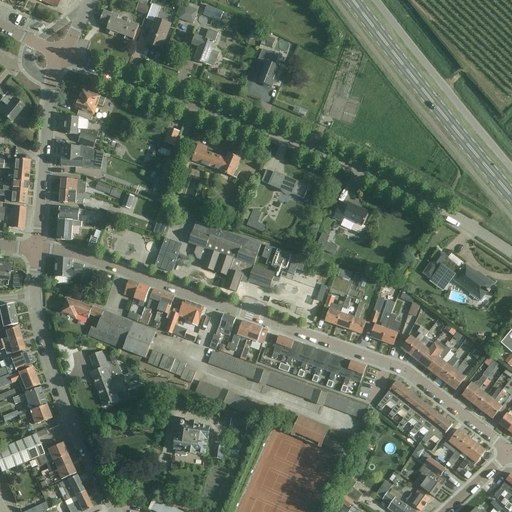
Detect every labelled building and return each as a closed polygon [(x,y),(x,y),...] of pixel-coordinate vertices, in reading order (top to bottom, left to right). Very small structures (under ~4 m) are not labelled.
[(136,11),(147,15),(149,7),(139,3),(136,11)] [(155,22),(147,44),(162,49),(171,25),(156,19),(161,8),(152,5),(147,20),(155,22)] [(193,24),(198,11),(184,6),(179,19),(193,24)] [(207,6),(203,15),(220,22),(224,12),(207,6)] [(114,32),(134,39),(139,26),(131,23),(130,25),(118,20),(119,17),(104,11),(100,23),(109,26),(107,29),(108,30),(106,34),(113,36),(114,32)] [(201,48),(196,61),(207,65),(210,57),(215,59),(218,52),(213,50),(219,33),(210,30),(206,40),(196,36),(193,45),(201,48)] [(269,39),(266,46),(272,48),(275,41),(269,39)] [(264,86),(268,88),(270,87),(272,88),(272,86),(274,85),(276,79),(276,78),(280,67),(276,65),(279,56),(263,50),(258,61),(266,64),(259,83),(263,84),(264,86)] [(6,106),(0,112),(11,122),(24,107),(14,99),(6,93),(7,93),(0,87),(0,101),(6,106)] [(77,117),(79,117),(88,121),(91,122),(94,116),(98,105),(103,107),(106,100),(101,98),(84,91),(80,101),(79,101),(78,101),(78,102),(76,102),(74,106),(76,107),(76,108),(76,109),(79,110),(77,117)] [(88,121),(79,117),(79,119),(67,118),(66,134),(82,135),(79,143),(94,148),(99,133),(91,130),(88,130),(88,121)] [(169,134),(165,144),(175,147),(178,137),(169,134)] [(172,148),(163,145),(159,154),(169,158),(172,148)] [(236,171),(241,160),(229,155),(227,160),(206,152),(207,148),(199,145),(193,161),(222,171),(221,172),(236,179),(240,173),(236,171)] [(63,158),(62,167),(82,169),(83,161),(95,162),(96,152),(83,147),(80,147),(80,149),(65,148),(64,158),(63,158)] [(4,164),(4,169),(14,170),(29,172),(30,161),(15,159),(14,165),(4,164)] [(185,177),(190,163),(183,161),(178,174),(185,177)] [(173,177),(177,164),(170,162),(165,174),(173,177)] [(29,172),(14,170),(13,181),(28,183),(29,172)] [(262,182),(271,185),(304,199),(309,188),(267,170),(262,182)] [(102,177),(101,182),(110,186),(112,181),(102,177)] [(81,193),(85,193),(86,183),(81,182),(82,181),(61,179),(61,192),(81,193)] [(4,186),(3,191),(27,193),(28,183),(13,181),(12,187),(4,186)] [(96,189),(111,195),(110,196),(120,199),(123,191),(114,188),(113,189),(98,183),(96,189)] [(343,200),(347,187),(341,186),(337,198),(343,200)] [(158,190),(154,201),(163,204),(167,193),(158,190)] [(1,191),(1,196),(5,196),(4,202),(10,203),(26,204),(27,193),(3,191),(1,191)] [(61,192),(60,203),(76,204),(83,205),(83,200),(84,200),(85,200),(90,200),(90,195),(85,193),(81,193),(61,192)] [(286,201),(288,194),(280,192),(278,199),(286,201)] [(126,193),(121,206),(129,209),(134,196),(126,193)] [(208,197),(193,202),(195,208),(210,203),(208,197)] [(339,206),(334,219),(342,222),(344,217),(355,222),(352,228),(361,232),(366,230),(367,228),(363,226),(369,214),(356,208),(357,206),(350,203),(349,205),(347,210),(339,206)] [(24,229),(26,209),(13,207),(11,227),(24,229)] [(60,208),(59,221),(79,222),(79,215),(85,216),(85,211),(83,210),(60,208)] [(104,227),(107,217),(98,214),(95,221),(100,222),(99,225),(104,227)] [(82,222),(79,222),(59,221),(58,241),(72,242),(73,227),(82,227),(82,222)] [(193,231),(189,243),(189,244),(197,246),(196,250),(200,261),(204,262),(202,267),(203,267),(203,268),(228,277),(224,288),(237,293),(237,292),(242,280),(270,290),(270,289),(274,279),(275,279),(274,281),(280,283),(284,272),(295,276),(297,271),(303,273),(307,261),(268,247),(264,259),(269,261),(267,266),(278,270),(276,276),(275,275),(275,274),(275,273),(254,266),(259,254),(258,254),(261,245),(196,222),(193,231)] [(257,223),(255,229),(262,232),(265,226),(257,223)] [(157,224),(154,234),(163,237),(166,227),(157,224)] [(322,234),(316,247),(323,250),(329,237),(322,234)] [(165,239),(156,265),(172,271),(182,245),(165,239)] [(438,267),(446,257),(440,252),(432,263),(438,267)] [(94,280),(94,270),(83,269),(84,265),(72,265),(73,261),(56,260),(55,277),(71,278),(71,279),(94,280)] [(0,279),(9,281),(10,265),(0,263),(0,279)] [(431,263),(423,273),(428,276),(431,276),(438,267),(432,263),(431,263)] [(465,265),(454,281),(471,293),(470,295),(479,302),(482,302),(485,298),(483,296),(493,284),(484,277),(482,280),(477,276),(478,274),(465,265)] [(14,276),(13,288),(21,289),(22,277),(14,276)] [(124,295),(135,299),(140,285),(129,281),(124,295)] [(140,285),(135,299),(140,301),(139,306),(143,307),(145,303),(150,288),(140,285)] [(327,287),(322,285),(317,300),(322,302),(327,287)] [(394,286),(392,290),(394,294),(399,296),(401,288),(394,286)] [(460,303),(463,293),(448,289),(445,298),(460,303)] [(152,308),(158,311),(164,293),(154,290),(148,304),(149,304),(147,309),(146,312),(150,313),(151,310),(152,308)] [(321,316),(326,318),(325,322),(337,326),(346,298),(342,296),(337,312),(330,310),(334,298),(335,298),(337,292),(331,290),(329,296),(328,296),(324,307),(321,316)] [(178,319),(179,316),(180,315),(170,311),(171,306),(175,297),(164,293),(158,311),(172,316),(178,319)] [(402,293),(400,299),(412,304),(413,303),(415,298),(402,293)] [(337,326),(350,331),(355,318),(348,316),(349,311),(348,310),(352,299),(346,298),(337,326)] [(89,318),(90,315),(101,319),(97,330),(92,328),(89,336),(146,359),(157,333),(134,323),(93,307),(93,309),(67,300),(62,314),(63,314),(62,318),(69,321),(71,316),(77,318),(78,314),(89,318)] [(180,315),(179,316),(193,320),(191,326),(197,328),(199,323),(205,308),(185,300),(180,315)] [(358,308),(355,318),(350,331),(361,334),(366,322),(359,320),(362,310),(364,305),(360,303),(358,308)] [(415,316),(419,305),(413,303),(412,304),(409,314),(415,316)] [(12,305),(0,308),(0,331),(6,330),(6,327),(17,325),(12,305)] [(423,319),(427,308),(421,306),(417,317),(423,319)] [(129,316),(128,318),(137,321),(140,315),(139,315),(130,311),(129,316)] [(373,311),(370,322),(377,324),(380,314),(373,311)] [(146,312),(142,323),(148,325),(150,319),(152,314),(150,313),(146,312)] [(375,326),(371,338),(382,342),(386,330),(392,315),(386,313),(381,328),(375,326)] [(215,335),(210,348),(214,350),(216,350),(223,330),(232,333),(237,319),(225,315),(220,329),(219,328),(216,336),(215,335)] [(392,315),(386,330),(382,342),(393,346),(397,334),(401,324),(395,322),(397,316),(392,315)] [(172,316),(166,332),(173,335),(173,334),(175,329),(176,324),(178,319),(172,316)] [(150,319),(148,325),(154,327),(156,321),(150,319)] [(241,336),(248,339),(253,325),(243,321),(241,328),(238,327),(235,334),(232,344),(229,343),(227,349),(236,352),(241,336)] [(248,339),(244,349),(241,359),(246,361),(252,343),(250,342),(251,340),(263,345),(268,331),(263,329),(263,328),(253,325),(248,339)] [(449,325),(445,330),(453,336),(457,331),(449,325)] [(0,345),(22,339),(18,327),(5,331),(8,338),(0,340),(0,345)] [(411,356),(426,336),(429,332),(422,327),(418,332),(421,335),(416,341),(411,337),(401,349),(411,356)] [(511,330),(501,343),(511,352),(511,330)] [(198,334),(188,331),(185,339),(195,343),(198,334)] [(458,332),(453,339),(460,344),(465,337),(458,332)] [(411,356),(419,363),(429,351),(424,347),(430,339),(426,336),(411,356)] [(278,354),(288,358),(294,342),(279,337),(274,353),(272,357),(277,359),(278,354)] [(0,349),(0,350),(5,349),(7,355),(12,354),(13,354),(25,350),(22,339),(0,345),(0,349)] [(467,339),(463,344),(471,349),(474,344),(467,339)] [(429,351),(419,363),(428,370),(443,351),(444,351),(446,349),(436,341),(429,351)] [(294,342),(288,358),(287,363),(291,364),(293,359),(303,363),(308,347),(294,342)] [(308,347),(303,363),(301,368),(305,369),(307,365),(317,368),(323,352),(308,347)] [(428,370),(437,377),(447,364),(443,361),(451,350),(447,347),(446,349),(444,351),(443,351),(428,370)] [(154,364),(159,353),(153,351),(149,362),(154,364)] [(477,351),(473,355),(480,362),(484,357),(477,351)] [(0,381),(9,378),(8,376),(31,366),(26,352),(3,362),(5,367),(0,369),(0,381)] [(116,394),(125,390),(121,379),(112,383),(106,368),(108,367),(103,352),(91,357),(96,371),(91,373),(104,406),(119,401),(116,394)] [(209,364),(214,366),(219,355),(213,352),(209,364)] [(331,373),(337,357),(323,352),(317,368),(315,373),(320,374),(322,370),(331,373)] [(115,356),(108,353),(111,363),(117,361),(115,356)] [(160,366),(164,355),(159,353),(154,364),(160,366)] [(165,369),(170,357),(164,355),(160,366),(165,369)] [(214,366),(220,368),(224,357),(219,355),(214,366)] [(171,371),(176,360),(170,357),(165,369),(171,371)] [(224,357),(220,368),(226,370),(230,359),(224,357)] [(352,362),(337,357),(331,373),(330,378),(334,380),(336,375),(346,378),(352,362)] [(226,370),(232,372),(236,361),(230,359),(226,370)] [(176,373),(181,362),(176,360),(171,371),(176,373)] [(437,377),(447,384),(462,363),(458,360),(452,368),(447,364),(437,377)] [(236,361),(232,372),(237,375),(242,363),(236,361)] [(182,375),(185,368),(187,364),(181,362),(176,373),(182,375)] [(352,362),(346,378),(344,383),(349,385),(350,380),(361,384),(366,367),(352,362)] [(462,363),(447,384),(456,391),(465,379),(461,375),(468,366),(463,362),(462,363)] [(494,362),(488,369),(492,372),(498,365),(494,362)] [(237,375),(243,377),(247,365),(242,363),(237,375)] [(243,377),(249,379),(253,367),(247,365),(243,377)] [(254,381),(259,369),(253,367),(249,379),(254,381)] [(0,388),(12,384),(19,381),(23,392),(39,386),(32,368),(9,378),(0,381),(0,388)] [(186,381),(191,370),(185,368),(182,375),(181,379),(186,381)] [(254,381),(260,383),(264,372),(259,370),(259,369),(254,381)] [(191,370),(186,381),(192,384),(196,373),(191,370)] [(270,374),(264,372),(260,383),(266,385),(270,373),(270,374)] [(266,385),(272,387),(276,375),(270,373),(266,385),(266,386),(266,385)] [(272,387),(277,389),(282,377),(276,375),(272,387)] [(277,389),(283,391),(287,380),(282,377),(277,389)] [(472,384),(462,396),(470,402),(479,390),(483,385),(487,380),(484,378),(483,377),(480,382),(473,385),(472,384)] [(293,382),(287,380),(283,391),(289,393),(293,382)] [(397,381),(378,406),(382,409),(386,405),(392,410),(408,390),(397,382),(397,381)] [(196,393),(201,396),(206,384),(200,382),(196,393)] [(289,393),(295,395),(299,384),(293,382),(289,393)] [(201,396),(207,398),(212,387),(206,384),(201,396)] [(295,395),(300,397),(305,386),(299,384),(295,395)] [(300,397),(306,399),(310,388),(305,386),(300,397)] [(207,398),(213,400),(217,389),(212,387),(207,398)] [(310,388),(306,399),(312,401),(312,402),(316,390),(310,388)] [(30,412),(46,406),(46,403),(40,389),(24,394),(24,395),(13,399),(15,405),(23,402),(23,401),(26,400),(30,412)] [(218,403),(223,390),(223,391),(217,389),(213,400),(218,403)] [(14,390),(0,395),(0,400),(16,394),(14,390)] [(219,402),(224,404),(229,393),(223,390),(218,403),(219,402)] [(312,402),(317,404),(322,393),(316,390),(312,402)] [(408,391),(408,390),(392,410),(389,415),(393,418),(397,414),(403,419),(419,399),(408,391)] [(470,402),(477,408),(487,395),(479,390),(470,402)] [(502,391),(498,396),(485,413),(493,419),(502,407),(497,403),(501,399),(502,399),(505,394),(502,391)] [(229,407),(235,395),(229,393),(224,404),(230,406),(229,407)] [(317,404),(323,406),(328,394),(327,394),(327,395),(322,393),(317,404)] [(324,406),(329,408),(333,396),(328,394),(323,406),(324,406)] [(477,408),(485,413),(498,396),(495,394),(492,399),(487,395),(477,408)] [(229,407),(235,410),(240,398),(234,396),(235,395),(229,407)] [(329,408),(335,410),(339,398),(333,396),(329,408)] [(240,398),(235,410),(241,412),(245,400),(240,398)] [(335,410),(341,412),(345,400),(339,398),(335,410)] [(419,399),(403,419),(400,423),(404,426),(408,423),(414,428),(430,408),(430,407),(430,408),(419,399)] [(241,412),(246,414),(251,403),(245,400),(241,412)] [(341,412),(346,414),(350,402),(345,400),(341,412)] [(346,414),(352,416),(356,404),(350,402),(346,414)] [(257,405),(251,403),(246,414),(252,416),(257,405)] [(352,416),(358,418),(362,407),(356,404),(352,416)] [(46,406),(30,412),(30,413),(19,417),(21,421),(28,419),(29,415),(31,415),(35,425),(52,419),(46,406)] [(362,407),(358,418),(363,420),(368,409),(362,407)] [(430,408),(414,428),(411,432),(415,435),(419,431),(425,436),(441,416),(430,408)] [(230,429),(252,432),(254,419),(246,418),(246,417),(243,416),(243,415),(236,414),(236,413),(235,413),(235,412),(225,410),(224,419),(231,420),(230,429)] [(17,411),(3,417),(5,422),(19,416),(17,411)] [(499,424),(509,432),(511,427),(511,417),(507,414),(499,424)] [(442,416),(441,416),(425,436),(422,441),(426,444),(430,440),(437,445),(452,425),(441,417),(442,416)] [(323,439),(327,431),(301,419),(297,427),(323,439)] [(205,454),(209,428),(200,426),(200,424),(191,423),(191,425),(185,424),(183,421),(180,424),(182,427),(181,437),(178,437),(176,449),(176,454),(186,456),(187,452),(196,453),(196,452),(205,454)] [(452,434),(443,445),(454,454),(458,449),(467,437),(458,430),(454,435),(452,434)] [(67,455),(62,444),(43,452),(36,435),(0,450),(0,469),(2,473),(3,473),(7,484),(13,482),(8,471),(38,458),(41,467),(53,462),(67,455)] [(462,453),(467,457),(476,444),(467,437),(458,449),(454,454),(451,458),(452,458),(448,463),(453,466),(456,462),(456,461),(462,453)] [(223,459),(225,445),(216,444),(214,458),(223,459)] [(486,451),(476,444),(467,457),(460,466),(465,469),(472,460),(476,463),(486,451)] [(419,445),(412,456),(418,460),(425,450),(419,445)] [(442,450),(438,456),(444,460),(448,455),(447,453),(442,450)] [(53,462),(55,467),(50,470),(51,473),(51,474),(71,465),(67,455),(53,462)] [(427,477),(420,487),(434,497),(442,486),(441,486),(445,479),(440,475),(445,469),(429,457),(419,471),(427,477)] [(51,474),(51,473),(49,474),(48,475),(50,479),(59,475),(61,481),(76,475),(71,465),(51,474)] [(511,474),(501,488),(502,488),(498,492),(502,495),(505,491),(511,496),(511,474)] [(71,489),(81,485),(77,476),(57,486),(59,490),(63,488),(65,492),(71,489)] [(75,497),(84,492),(81,485),(71,489),(65,492),(67,496),(63,498),(65,502),(75,497)] [(393,489),(389,494),(399,501),(403,496),(397,492),(399,489),(396,486),(393,489)] [(363,495),(352,487),(346,495),(357,503),(363,495)] [(421,511),(430,499),(418,491),(415,495),(412,493),(406,501),(421,511)] [(84,492),(75,497),(77,502),(72,504),(76,511),(86,511),(92,509),(84,492)] [(388,493),(383,500),(391,505),(399,510),(397,511),(415,511),(399,501),(389,494),(388,493)] [(346,497),(341,503),(349,509),(354,503),(346,497)] [(183,511),(156,500),(151,510),(154,511),(183,511)]
